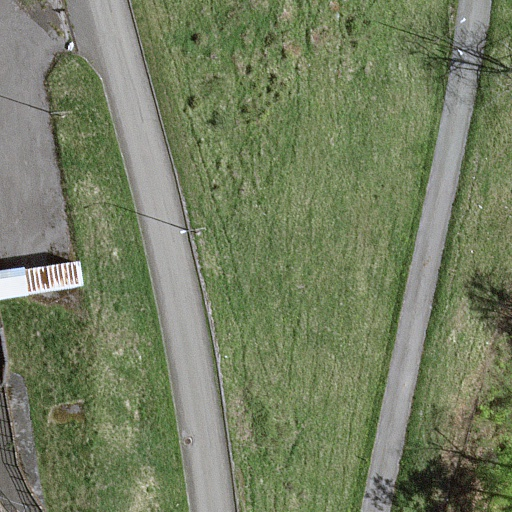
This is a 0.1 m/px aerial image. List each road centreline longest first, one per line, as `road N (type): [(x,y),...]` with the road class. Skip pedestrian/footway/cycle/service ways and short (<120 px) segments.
road 1 (unclassified): [(211,511),(184,307),(105,0)]
road 2 (residential): [(376,511),(477,0)]
